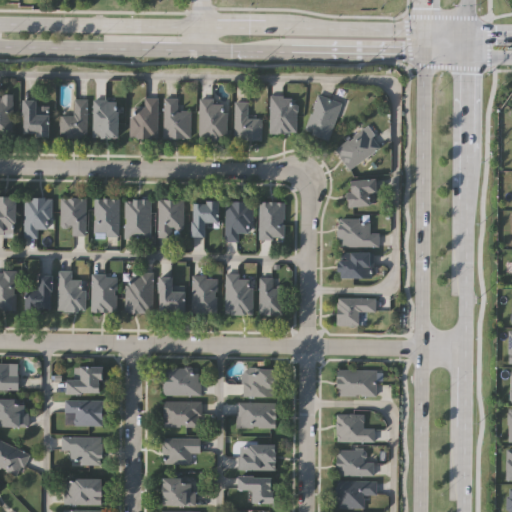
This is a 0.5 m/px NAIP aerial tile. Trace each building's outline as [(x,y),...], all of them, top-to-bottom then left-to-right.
[(306,132),(318,93),(342,101),(330,140),(306,132)] [(0,95),(12,95),(12,135),(0,134),(0,95)] [(297,95),(297,132),(270,132),(270,95),(297,95)] [(144,96),(158,96),(158,137),(130,137),(130,106),(144,106),(144,96)] [(226,138),(199,138),(199,97),(218,97),(218,108),(226,108),(226,138)] [(87,98),(87,136),(60,136),(60,115),(74,115),(74,98),(87,98)] [(191,138),(164,138),(164,98),(179,98),(179,108),(191,108),(191,138)] [(36,99),(36,111),(48,111),(48,134),(21,134),(21,99),(36,99)] [(261,139),(234,139),(234,100),(248,100),(248,117),(261,117),(261,139)] [(117,136),(93,136),(93,101),(117,101),(117,136)] [(380,145),(351,169),(335,150),(364,126),(380,145)] [(375,177),(376,191),(370,191),(371,204),(347,205),(346,178),(375,177)] [(0,195),(14,195),(14,233),(0,233),(0,195)] [(24,237),(24,197),(52,197),(52,228),(38,228),(38,237),(24,237)] [(86,197),(86,235),(71,235),(71,225),(61,225),(61,197),(86,197)] [(94,197),(119,197),(119,235),(94,235),(94,197)] [(151,199),(151,237),(124,237),(124,199),(151,199)] [(183,199),(183,227),(172,227),(172,236),(158,236),(158,199),(183,199)] [(218,200),(218,221),(204,221),(204,235),(190,235),(190,200),(218,200)] [(239,231),(239,240),(225,240),(224,200),(253,200),(254,231),(239,231)] [(259,237),(259,201),(284,201),(284,237),(259,237)] [(379,245),(338,245),(338,217),(371,217),(371,231),(379,231),(379,245)] [(373,276),(338,276),(338,251),(373,251),(373,276)] [(72,269),(72,277),(85,277),(85,310),(58,310),(58,269),(72,269)] [(0,272),(16,272),(16,310),(0,309),(0,272)] [(152,272),(152,312),(126,312),(126,272),(152,272)] [(23,308),(23,288),(36,288),(36,273),(50,273),(50,308),(23,308)] [(91,311),(91,273),(117,273),(117,311),(91,311)] [(253,314),(225,314),(225,274),(253,274),(253,314)] [(171,275),(172,282),(184,282),(184,312),(157,313),(157,275),(171,275)] [(259,314),(259,275),(283,275),(283,314),(259,314)] [(192,312),(192,276),(216,276),(216,312),(192,312)] [(359,325),(336,325),(336,296),(375,296),(375,311),(360,310),(359,325)] [(17,389),(0,389),(0,362),(17,362),(17,389)] [(100,391),(64,392),(64,377),(78,377),(78,365),(100,365),(100,391)] [(163,394),(163,366),(200,366),(200,394),(163,394)] [(277,367),(276,395),(244,394),(244,366),(277,367)] [(336,394),(336,368),(377,368),(377,394),(336,394)] [(0,425),(0,397),(27,397),(27,425),(0,425)] [(102,424),(73,424),(73,412),(64,412),(64,398),(102,398),(102,424)] [(163,400),(201,400),(201,426),(163,426),(163,400)] [(275,426),(237,426),(237,400),(275,400),(275,426)] [(358,412),(358,426),(374,426),(374,440),(336,440),(336,412),(358,412)] [(61,450),(61,435),(102,435),(102,463),(70,463),(70,450),(61,450)] [(162,463),(162,436),(199,436),(199,451),(190,451),(190,463),(162,463)] [(17,475),(0,466),(0,438),(29,452),(17,475)] [(275,467),(238,467),(238,442),(275,442),(275,467)] [(335,474),(335,448),(371,448),(371,474),(335,474)] [(272,474),(272,501),(250,501),(250,488),(236,488),(236,474),(272,474)] [(100,503),(63,503),(63,476),(100,476),(100,503)] [(193,504),(160,504),(160,477),(193,477),(193,504)] [(376,479),(376,493),(364,493),(364,507),(336,507),(336,479),(376,479)]
